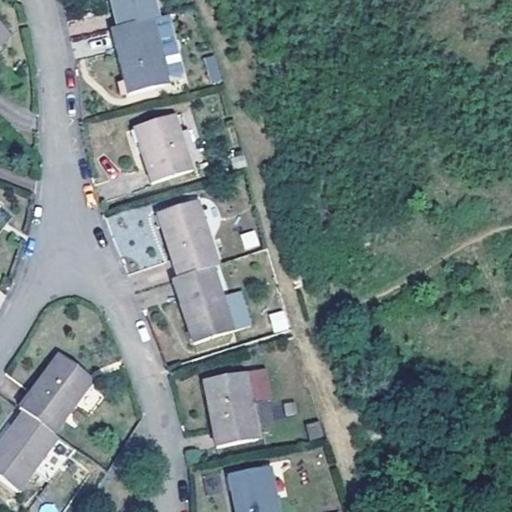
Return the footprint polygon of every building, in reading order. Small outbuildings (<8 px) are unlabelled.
[(108,0),(116,27),(151,18),(159,16),(154,0),(108,0)] [(116,27),(109,28),(126,92),(161,84),(154,54),(160,52),(151,18),(116,27)] [(168,82),(160,52),(154,54),(161,84),(168,82)] [(209,84),(221,82),(215,55),(203,58),(209,84)] [(188,167),(170,113),(133,125),(139,145),(137,145),(149,180),(188,167)] [(131,147),(137,145),(139,145),(133,125),(126,128),(131,147)] [(197,231),(204,229),(205,228),(196,199),(188,202),(197,231)] [(209,265),(215,263),(204,229),(197,231),(188,202),(154,214),(173,277),(209,265)] [(240,234),(244,249),(259,246),(255,230),(240,234)] [(221,299),(209,265),(173,277),(168,279),(190,342),(221,331),(212,303),(221,299)] [(230,328),(221,299),(212,303),(221,331),(230,328)] [(268,313),(273,333),(289,330),(284,309),(268,313)] [(57,353),(16,406),(21,410),(27,415),(52,432),(73,404),(67,399),(84,375),(57,353)] [(257,437),(245,374),(203,383),(214,446),(257,437)] [(67,399),(73,404),(91,380),(84,375),(67,399)] [(27,415),(21,410),(2,435),(7,439),(27,415)] [(52,432),(27,415),(7,439),(2,435),(0,437),(0,477),(16,490),(26,476),(57,437),(52,432)] [(73,449),(57,437),(26,476),(43,488),(73,449)] [(256,453),(212,461),(223,511),(260,511),(256,488),(263,486),(256,453)] [(268,511),(263,486),(256,488),(260,511),(268,511)]
